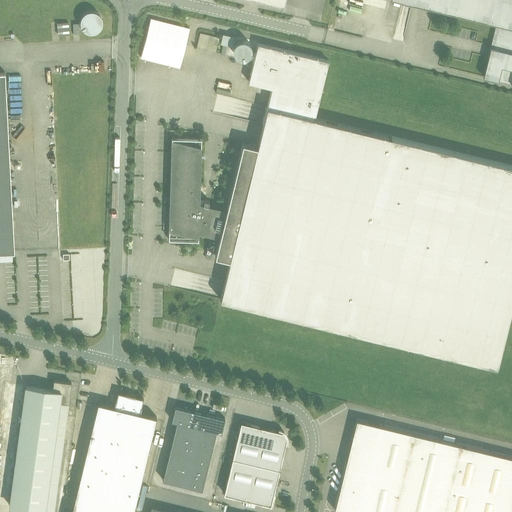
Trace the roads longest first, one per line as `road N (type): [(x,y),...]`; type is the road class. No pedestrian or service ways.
road 1 (unclassified): [(112,363),(126,0)]
road 2 (unclassified): [(112,363),(299,414),(311,447),(300,511)]
road 3 (unclassified): [(163,0),(352,44)]
road 4 (unknown): [(33,55),(36,245)]
